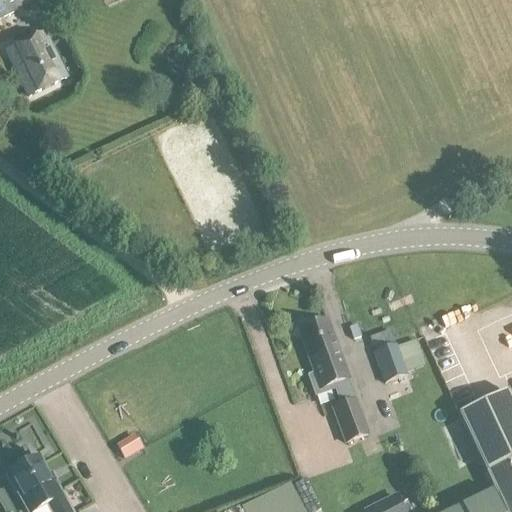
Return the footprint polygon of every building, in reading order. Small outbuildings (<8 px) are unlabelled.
[(0,0),(0,21),(33,4),(37,2),(36,0),(0,0)] [(64,81),(43,38),(9,55),(30,97),(64,81)] [(200,77),(205,72),(206,65),(202,59),(195,58),(189,62),(188,70),(192,76),(200,77)] [(328,323),(299,333),(313,376),(307,378),(314,398),(335,390),(342,408),(356,403),(347,380),(348,380),(328,323)] [(373,355),(384,386),(417,374),(411,360),(417,358),(412,345),(397,351),(396,347),(373,355)] [(502,511),(511,511),(511,412),(505,397),(459,419),(502,511)] [(368,437),(356,403),(342,408),(333,412),(345,445),(368,437)] [(15,472),(8,476),(27,511),(36,511),(47,506),(50,511),(70,511),(63,497),(54,483),(52,484),(38,459),(31,463),(29,460),(13,468),(15,472)] [(402,511),(396,498),(368,511),(402,511)]
